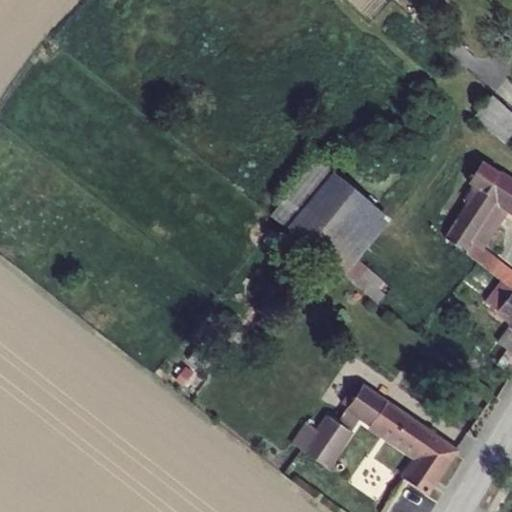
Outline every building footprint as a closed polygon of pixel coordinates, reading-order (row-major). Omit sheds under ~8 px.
[(511,176),(481,155),(468,174),(474,179),(507,201),(511,205),(511,176)] [(341,179),(297,233),(331,261),(375,207),(341,179)] [(474,179),(463,192),(481,205),(479,207),(494,218),(507,201),(474,179)] [(481,205),(463,192),(449,211),(437,228),(506,282),(511,286),(511,269),(477,242),(494,218),(479,207),(481,205)] [(436,202),(424,218),(437,228),(449,211),(436,202)] [(455,278),(428,258),(389,308),(416,328),(455,278)] [(378,301),(390,286),(371,270),(359,286),(378,301)] [(511,346),(511,286),(506,282),(496,296),(503,301),(495,312),(511,324),(503,340),(511,346)] [(397,367),(405,373),(410,366),(402,361),(397,367)] [(511,364),(458,451),(473,461),(511,397),(511,364)] [(457,447),(366,383),(350,405),(422,456),(405,480),(424,494),(457,447)] [(322,425),(309,416),(293,438),(328,463),(355,426),(333,410),(322,425)] [(400,479),(378,511),(408,511),(421,493),(400,479)]
